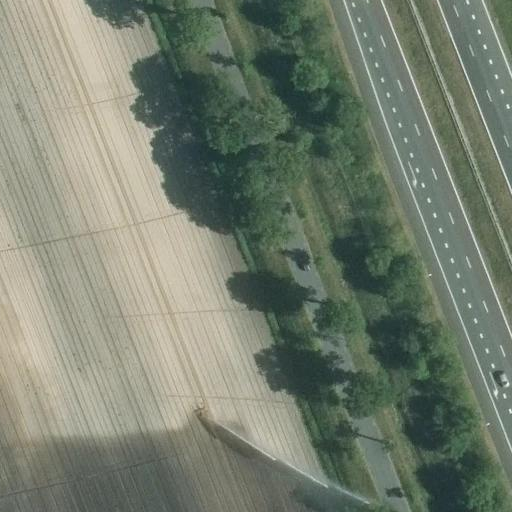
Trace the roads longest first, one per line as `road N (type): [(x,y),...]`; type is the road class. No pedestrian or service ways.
road 1 (tertiary): [(395,511),(199,0)]
road 2 (motorway): [(367,0),(511,376)]
road 3 (motorway): [(511,155),(451,0)]
